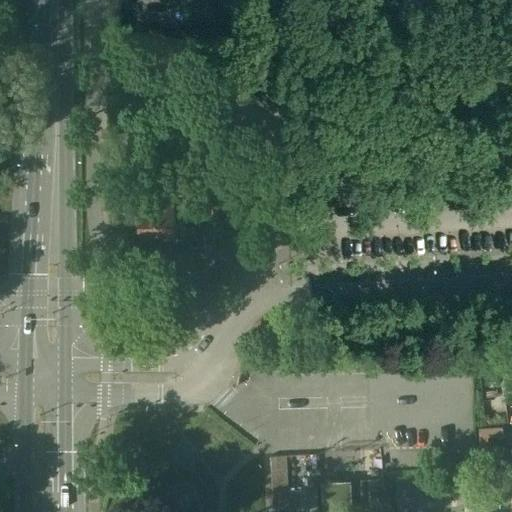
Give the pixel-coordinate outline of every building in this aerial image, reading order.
[(155,8),(156,1),(188,4),(187,0),(138,0),(138,7),(155,8)] [(214,15),(214,0),(204,0),(204,15),(214,15)] [(205,196),(205,199),(193,199),(193,208),(205,208),(206,218),(217,218),(217,196),(205,196)] [(244,197),(222,197),(223,212),(244,211),(244,197)] [(137,221),(135,223),(135,229),(137,231),(137,235),(172,235),(172,233),(185,233),(184,208),(172,208),(171,205),(158,206),(158,208),(137,208),(137,221)] [(271,508),(286,508),(287,511),(317,511),(315,490),(288,491),(286,456),(270,457),(272,491),(271,508)] [(493,484),(511,482),(511,470),(492,471),(492,472),(493,484)] [(382,479),(368,479),(369,498),(383,497),(382,479)] [(323,499),(323,511),(349,511),(350,511),(349,499),(349,481),(323,482),(323,499)]
